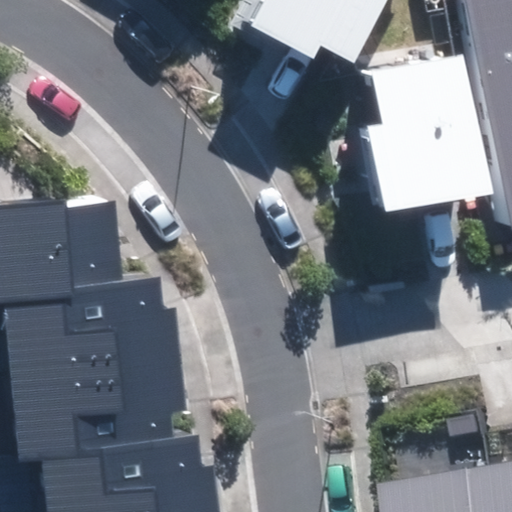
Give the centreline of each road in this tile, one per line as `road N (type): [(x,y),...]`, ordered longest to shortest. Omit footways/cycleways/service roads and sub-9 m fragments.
road 1 (residential): [(7,0),(132,90),(185,150),(249,263),(266,328)]
road 2 (residential): [(266,328),(511,288)]
road 3 (residential): [(266,328),(287,511)]
